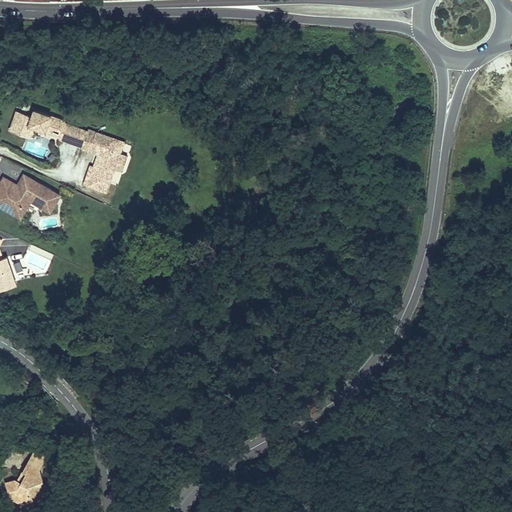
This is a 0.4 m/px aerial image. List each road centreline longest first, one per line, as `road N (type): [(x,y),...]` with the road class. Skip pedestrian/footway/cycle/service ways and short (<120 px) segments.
road 1 (secondary): [(177,511),(227,462),(336,399),(387,346),(424,254),(443,133)]
road 2 (secondary): [(196,7),(399,25),(427,37)]
road 3 (tertiary): [(0,340),(46,374),(88,427),(110,469),(111,511)]
road 4 (secondary): [(196,7),(0,6)]
